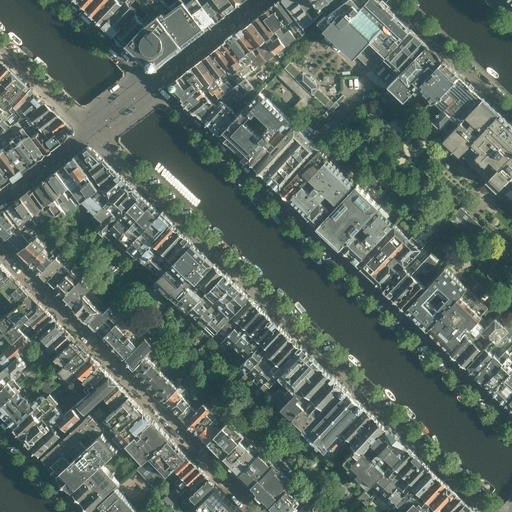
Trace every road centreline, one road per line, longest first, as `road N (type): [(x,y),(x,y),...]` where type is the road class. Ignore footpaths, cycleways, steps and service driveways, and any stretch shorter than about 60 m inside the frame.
road 1 (residential): [(113,152),(488,511)]
road 2 (residential): [(511,417),(172,99)]
road 3 (residential): [(0,245),(260,511)]
road 4 (residential): [(391,0),(511,113)]
